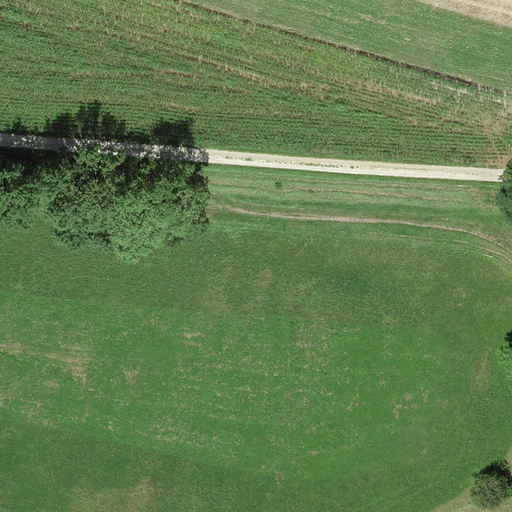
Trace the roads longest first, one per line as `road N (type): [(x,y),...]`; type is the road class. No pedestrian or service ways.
road 1 (track): [(511,175),(0,139)]
road 2 (track): [(147,152),(191,188),(237,205),(475,231),(511,245)]
